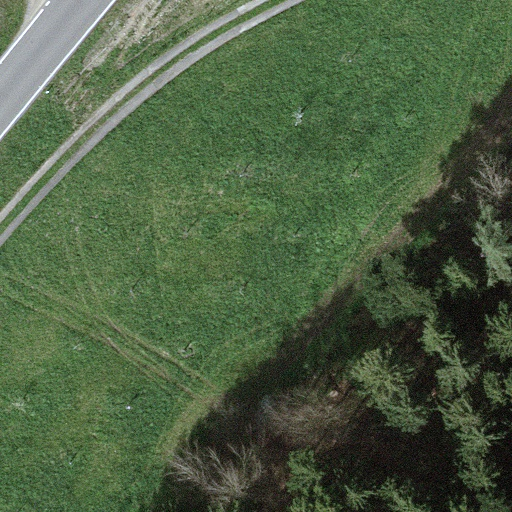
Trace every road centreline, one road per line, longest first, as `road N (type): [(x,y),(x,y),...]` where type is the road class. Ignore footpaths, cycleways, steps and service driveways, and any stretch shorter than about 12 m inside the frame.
road 1 (track): [(0,228),(64,157),(176,57),(278,0)]
road 2 (tertiary): [(0,107),(89,0)]
